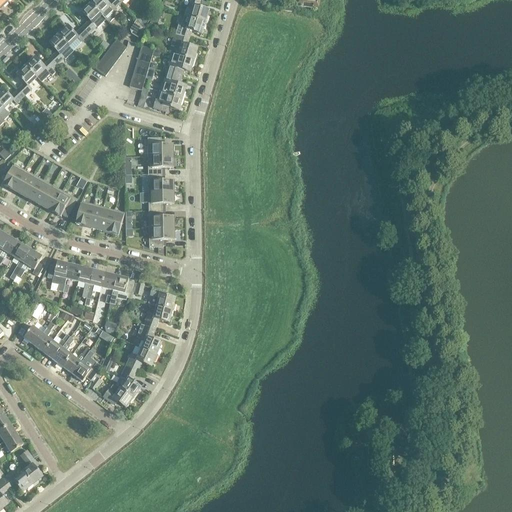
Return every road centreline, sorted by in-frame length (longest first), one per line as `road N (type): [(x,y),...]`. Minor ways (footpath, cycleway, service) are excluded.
road 1 (residential): [(196,275),(194,129),(232,0)]
road 2 (residential): [(196,275),(60,240),(0,208)]
road 3 (residential): [(128,435),(171,376),(196,275)]
road 4 (residential): [(0,360),(13,350),(128,435)]
